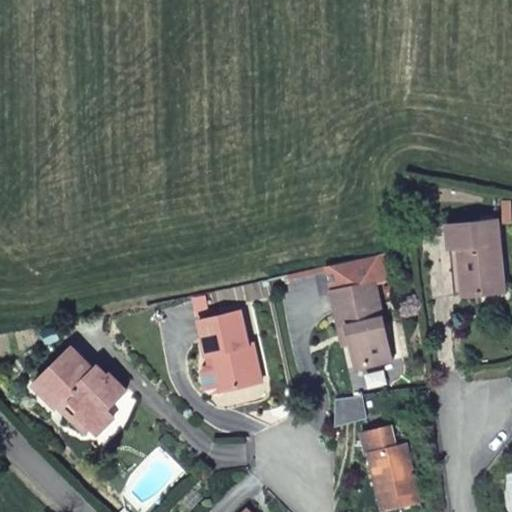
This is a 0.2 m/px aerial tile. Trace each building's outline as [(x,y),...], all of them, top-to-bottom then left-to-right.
[(448,226),(450,248),(460,247),(463,274),(469,274),(471,295),(505,292),(498,221),(448,226)] [(460,247),(450,248),(455,296),(471,295),(469,274),(463,274),(460,247)] [(332,289),(339,326),(347,325),(350,342),(355,368),(391,360),(375,281),(332,289)] [(210,312),(206,293),(195,296),(199,314),(210,312)] [(201,319),(210,354),(216,353),(225,391),(263,383),(254,343),(249,344),(242,311),(201,319)] [(347,325),(339,326),(342,344),(350,342),(347,325)] [(56,408),(59,405),(68,397),(81,410),(77,414),(89,427),(96,434),(114,416),(106,406),(112,400),(116,402),(128,390),(111,373),(108,376),(99,365),(95,368),(73,346),(33,384),(56,408)] [(216,353),(210,354),(218,393),(225,391),(216,353)] [(68,397),(59,405),(85,431),(89,427),(77,414),(81,410),(68,397)] [(392,428),(362,435),(366,456),(373,454),(382,511),(390,511),(421,506),(408,445),(396,447),(392,428)]
